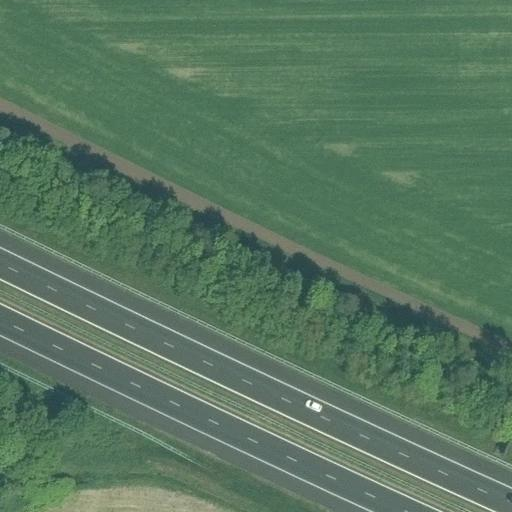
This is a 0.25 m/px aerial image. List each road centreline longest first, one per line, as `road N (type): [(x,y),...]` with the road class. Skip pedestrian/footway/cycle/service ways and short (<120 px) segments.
road 1 (motorway): [(511,507),(0,266)]
road 2 (motorway): [(0,322),(399,511)]
